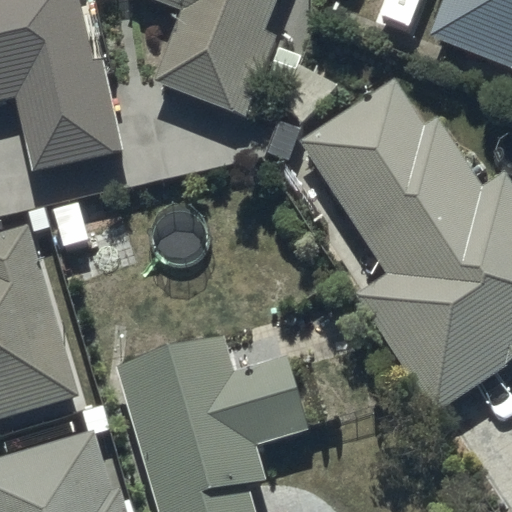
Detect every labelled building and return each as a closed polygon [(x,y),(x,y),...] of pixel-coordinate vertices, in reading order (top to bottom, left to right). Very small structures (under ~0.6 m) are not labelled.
[(65,0),(0,0),(0,114),(8,113),(24,186),(118,165),(97,69),(82,72),(65,0)] [(121,0),(176,21),(148,94),(242,129),(274,45),(257,39),(272,0),(121,0)] [(511,0),(441,0),(424,49),(511,81),(511,0)] [(391,90),(297,149),(381,282),(351,301),(428,424),(511,370),(511,199),(499,179),(474,195),(431,127),(419,135),(391,90)] [(0,426),(72,405),(22,237),(0,242),(0,426)] [(213,345),(109,376),(148,511),(240,511),(236,496),(253,490),(244,460),(300,443),(278,365),(223,381),(213,345)] [(88,438),(0,464),(0,511),(117,511),(114,502),(108,504),(88,438)]
